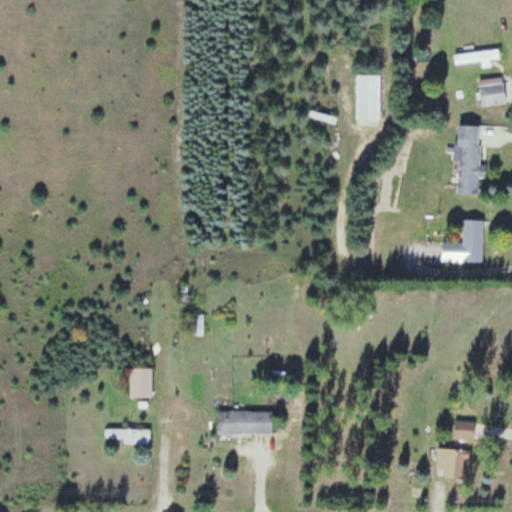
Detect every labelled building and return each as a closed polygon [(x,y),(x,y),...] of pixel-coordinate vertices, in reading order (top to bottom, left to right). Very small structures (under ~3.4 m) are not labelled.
[(355,121),(379,121),(379,74),(355,74),(355,121)] [(477,79),(481,105),(505,102),(502,76),(477,79)] [(454,194),(477,195),(479,126),(457,125),(454,194)] [(482,262),(482,220),(461,219),(461,242),(440,242),(440,262),(482,262)] [(128,398),(151,398),(151,368),(128,368),(128,398)] [(271,433),(271,410),(217,410),(217,433),(271,433)] [(474,421),(453,421),(453,439),(473,440),(474,421)] [(148,442),(148,428),(104,428),(104,442),(148,442)] [(466,449),(436,449),(436,477),(466,477),(466,449)]
